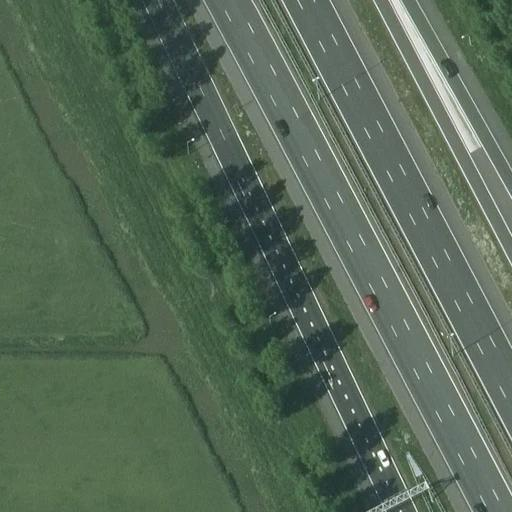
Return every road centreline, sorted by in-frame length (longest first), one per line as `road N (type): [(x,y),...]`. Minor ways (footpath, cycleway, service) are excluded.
road 1 (motorway): [(224,0),(494,511)]
road 2 (motorway): [(158,0),(397,511)]
road 3 (motorway): [(511,398),(304,0)]
road 4 (motorway): [(511,250),(382,0)]
road 5 (motorway): [(511,186),(407,0)]
